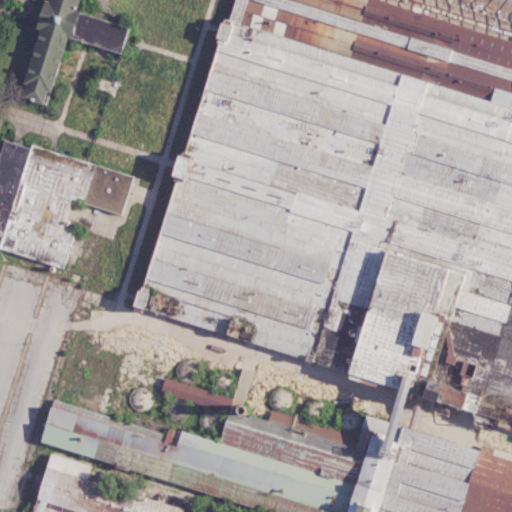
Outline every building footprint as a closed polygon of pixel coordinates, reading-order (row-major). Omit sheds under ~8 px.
[(60,36),(123,53),(130,28),(70,12),(73,0),(43,0),(43,1),(38,0),(35,0),(28,28),(31,29),(17,82),(19,83),(16,96),(36,101),(40,89),(45,91),(60,36)] [(133,173),(26,145),(26,146),(0,139),(0,249),(66,266),(75,230),(65,227),(72,201),(123,214),(133,173)] [(246,402),(254,371),(240,368),(232,398),(246,402)] [(41,511),(43,504),(71,511),(175,511),(177,506),(85,481),(89,465),(43,452),(31,498),(32,498),(29,510),(37,511),(41,511)] [(482,453),(511,462),(511,511),(466,511),(463,511),(482,453)]
